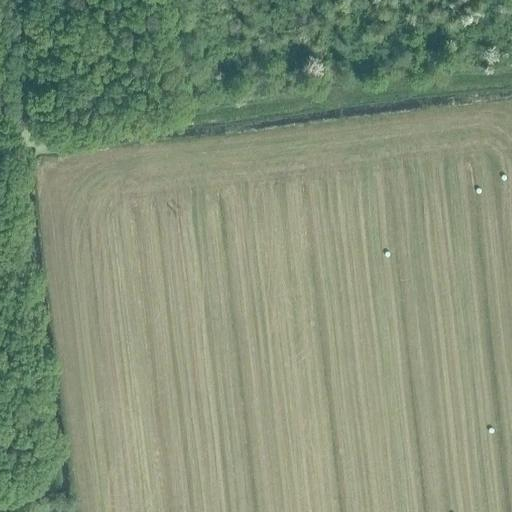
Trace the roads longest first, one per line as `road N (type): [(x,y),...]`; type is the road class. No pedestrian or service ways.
road 1 (track): [(0,112),(10,125),(80,128),(511,75)]
road 2 (track): [(0,485),(40,471),(46,445),(10,125)]
